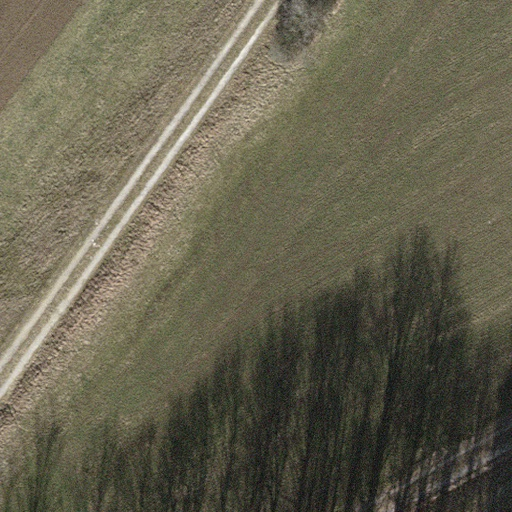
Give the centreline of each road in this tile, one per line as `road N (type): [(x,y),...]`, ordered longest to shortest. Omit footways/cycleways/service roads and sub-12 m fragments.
road 1 (track): [(0,400),(278,0)]
road 2 (track): [(511,430),(359,511)]
